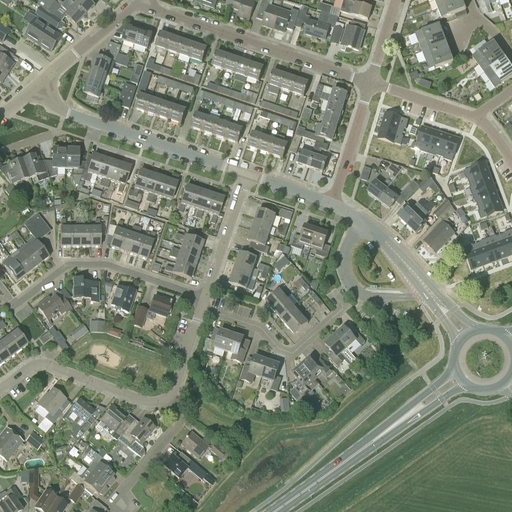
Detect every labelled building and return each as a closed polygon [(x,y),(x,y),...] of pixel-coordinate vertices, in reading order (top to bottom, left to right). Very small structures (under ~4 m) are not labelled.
[(59,9),(66,15),(65,16),(77,27),(86,16),(69,1),(67,0),(66,3),(61,0),(51,0),(51,1),(49,0),(41,0),(39,4),(35,1),(33,4),(40,9),(53,18),(59,9)] [(94,8),(86,0),(67,0),(69,1),(86,16),(94,8)] [(193,3),(213,10),(217,1),(214,0),(182,0),(192,4),(193,3)] [(227,0),(225,7),(231,9),(233,0),(227,0)] [(233,0),(231,9),(231,10),(239,12),(237,18),(248,22),(255,3),(245,0),(233,0)] [(460,0),(440,0),(434,3),(437,12),(462,2),(460,0)] [(273,30),(279,11),(268,8),(269,4),(262,1),(256,20),(262,23),(261,26),(273,30)] [(367,22),(371,9),(344,1),(340,14),(367,22)] [(454,16),(465,12),(462,2),(437,12),(441,21),(454,16)] [(321,13),(330,16),(332,8),(319,4),(317,12),(321,13)] [(298,14),(305,17),(308,9),(302,7),(301,7),(299,14),(298,14)] [(58,21),(53,18),(40,9),(36,16),(37,17),(51,26),(48,30),(38,46),(51,54),(61,38),(54,34),(56,30),(58,31),(62,30),(65,26),(58,21)] [(279,11),(273,30),(284,34),(285,30),(292,33),(294,28),(296,22),(298,14),(299,14),(291,11),(290,15),(279,11)] [(456,20),(467,16),(465,12),(454,16),(456,20)] [(25,38),(38,46),(48,30),(51,26),(37,17),(36,19),(28,13),(23,21),(32,27),(25,38)] [(305,31),(304,36),(325,42),(326,36),(329,29),(333,30),(334,28),(335,28),(328,25),(331,16),(330,16),(321,13),(317,25),(308,22),(307,26),(305,31)] [(331,16),(328,25),(335,28),(338,18),(331,16)] [(364,33),(360,32),(362,26),(351,23),(349,29),(347,28),(342,45),(346,46),(346,49),(358,52),(364,33)] [(10,32),(0,25),(0,43),(2,44),(10,32)] [(418,45),(442,36),(439,27),(415,36),(418,45)] [(135,47),(140,32),(127,28),(122,43),(135,47)] [(338,47),(343,31),(334,28),(333,30),(329,44),(338,47)] [(140,32),(135,47),(147,51),(152,36),(140,32)] [(167,52),(171,38),(159,34),(155,48),(167,52)] [(442,36),(418,45),(422,55),(446,45),(442,36)] [(178,56),(183,42),(171,38),(167,52),(178,56)] [(190,60),(195,46),(183,42),(178,56),(190,60)] [(106,50),(118,55),(120,48),(108,44),(106,50)] [(478,67),(499,52),(493,44),(472,59),(478,67)] [(446,45),(422,55),(425,64),(449,54),(446,45)] [(195,46),(190,60),(202,64),(207,50),(195,46)] [(14,64),(10,62),(14,56),(1,48),(0,48),(0,69),(7,74),(14,64)] [(118,55),(106,50),(105,55),(102,54),(116,59),(118,55)] [(499,52),(478,67),(483,75),(505,60),(499,52)] [(223,72),(228,57),(216,53),(211,68),(223,72)] [(92,71),(110,77),(111,76),(115,64),(114,64),(116,59),(102,54),(100,60),(96,58),(92,71)] [(429,73),(453,64),(449,54),(425,64),(429,73)] [(114,64),(115,64),(127,68),(130,59),(118,55),(116,59),(114,64)] [(235,76),(240,61),(228,57),(223,72),(235,76)] [(159,74),(161,69),(153,66),(155,62),(149,60),(145,70),(159,74)] [(505,60),(483,75),(489,83),(510,68),(505,60)] [(246,80),(251,65),(240,61),(235,76),(246,80)] [(251,65),(246,80),(258,84),(263,69),(251,65)] [(511,70),(510,68),(489,83),(495,91),(511,78),(511,70)] [(161,69),(159,74),(171,78),(173,73),(161,69)] [(87,83),(103,88),(107,76),(110,77),(92,71),(87,83)] [(280,91),(284,76),(272,72),(268,87),(280,91)] [(173,73),(171,78),(182,82),(184,76),(173,73)] [(193,79),(184,76),(182,82),(197,88),(201,78),(195,75),(193,79)] [(291,95),(296,80),(284,76),(280,91),(291,95)] [(168,88),(170,82),(158,78),(156,84),(168,88)] [(296,80),(291,95),(303,99),(308,84),(296,80)] [(417,87),(423,89),(424,89),(427,83),(419,80),(419,81),(417,87)] [(179,92),(181,86),(170,82),(168,88),(179,92)] [(103,88),(87,83),(83,95),(98,100),(103,88)] [(124,87),(130,89),(123,108),(128,110),(131,101),(132,101),(136,89),(125,85),(124,87)] [(216,93),(218,88),(208,85),(206,90),(216,93)] [(181,86),(179,92),(191,95),(193,90),(181,86)] [(333,91),(331,97),(321,95),(324,88),(318,86),(313,98),(320,100),(319,101),(329,104),(329,103),(343,108),(347,96),(333,91)] [(130,89),(124,87),(117,106),(123,108),(130,89)] [(218,88),(216,93),(227,97),(229,92),(218,88)] [(213,103),(215,97),(199,92),(196,102),(202,104),(203,100),(213,103)] [(229,92),(227,97),(239,101),(241,96),(229,92)] [(146,114),(151,100),(139,96),(134,110),(146,114)] [(241,96),(239,101),(251,105),(253,100),(241,96)] [(215,97),(213,103),(224,107),(226,101),(215,97)] [(272,113),(274,107),(265,104),(266,99),(261,97),(257,107),(272,113)] [(151,100),(146,114),(157,118),(162,104),(151,100)] [(226,101),(224,107),(236,111),(238,105),(226,101)] [(343,108),(329,103),(329,104),(325,115),(339,119),(343,108)] [(162,104),(157,118),(169,122),(174,108),(162,104)] [(238,105),(236,111),(245,114),(244,119),(249,121),(253,110),(238,105)] [(274,107),(272,113),(284,117),(286,111),(274,107)] [(174,108),(169,122),(181,126),(186,112),(174,108)] [(308,122),(312,112),(304,110),(301,120),(308,122)] [(269,122),(271,116),(256,111),(253,122),(268,127),(269,122)] [(286,111),(284,117),(295,121),(297,115),(286,111)] [(202,133),(207,119),(195,115),(190,129),(202,133)] [(339,119),(325,115),(322,126),(322,127),(336,131),(339,119)] [(385,115),(381,127),(402,133),(403,133),(404,129),(405,129),(408,121),(385,115)] [(271,116),(269,122),(281,126),(283,120),(271,116)] [(207,119),(202,133),(214,137),(219,123),(207,119)] [(283,120),(281,126),(295,131),(297,125),(283,120)] [(219,123),(214,137),(226,141),(230,127),(219,123)] [(295,137),(301,139),(315,144),(322,145),(323,144),(324,141),(332,143),(336,131),(322,127),(322,126),(318,124),(314,136),(297,131),(295,137)] [(503,128),(507,133),(510,131),(511,129),(511,128),(509,124),(503,128)] [(230,127),(226,141),(238,145),(242,131),(230,127)] [(402,133),(381,127),(378,140),(400,146),(403,138),(401,138),(402,134),(402,133)] [(434,132),(422,128),(419,138),(416,145),(415,149),(416,149),(420,151),(419,152),(427,155),(434,132)] [(440,157),(447,137),(434,132),(427,155),(435,157),(435,156),(439,157),(440,157)] [(259,152),(264,138),(263,138),(265,135),(260,133),(259,137),(252,134),(247,148),(259,152)] [(287,147),(282,145),(284,139),(277,136),(275,142),(271,156),(282,160),(287,147)] [(301,139),(295,137),(289,154),(296,156),(300,142),(314,147),(315,144),(301,139)] [(459,141),(447,137),(440,157),(440,158),(444,159),(444,161),(452,163),(459,141)] [(264,138),(259,152),(271,156),(275,142),(264,138)] [(313,157),(309,169),(322,174),(326,161),(319,159),(321,151),(326,152),(328,146),(323,144),(322,145),(315,144),(314,147),(311,156),(313,157)] [(64,171),(65,151),(52,150),(51,162),(42,161),(42,163),(46,174),(48,180),(57,177),(57,171),(64,171)] [(65,151),(64,171),(72,171),(72,182),(73,184),(76,186),(78,187),(80,181),(89,156),(88,156),(85,163),(78,163),(78,151),(65,151)] [(309,169),(313,157),(311,156),(300,152),(295,165),(309,169)] [(96,178),(102,160),(93,156),(92,157),(89,156),(80,181),(89,184),(91,176),(96,178)] [(22,161),(29,180),(36,178),(38,183),(48,180),(46,174),(42,163),(37,165),(34,157),(22,161)] [(368,163),(377,165),(379,160),(370,157),(368,163)] [(103,188),(111,163),(102,160),(96,178),(101,180),(99,187),(103,188)] [(29,180),(22,161),(0,168),(0,172),(11,186),(15,191),(23,188),(21,183),(29,180)] [(115,184),(121,166),(111,163),(103,188),(107,190),(109,182),(115,184)] [(469,184),(489,177),(485,164),(463,172),(466,180),(467,180),(468,184),(469,184)] [(378,203),(387,191),(396,179),(403,169),(391,165),(385,172),(390,176),(381,187),(376,183),(367,194),(378,203)] [(121,195),(124,187),(130,169),(121,166),(115,184),(119,186),(117,194),(121,195)] [(361,175),(368,177),(370,171),(363,169),(361,175)] [(135,200),(138,192),(143,193),(149,175),(139,172),(133,190),(134,190),(131,198),(135,200)] [(149,204),(158,178),(149,175),(143,193),(147,195),(141,213),(145,214),(149,204)] [(494,188),(489,177),(469,184),(469,185),(470,188),(469,188),(472,197),(494,188)] [(161,200),(167,181),(158,178),(149,204),(153,205),(156,198),(161,200)] [(429,178),(418,189),(423,194),(428,189),(436,196),(440,192),(429,178)] [(163,209),(168,210),(177,184),(167,181),(161,200),(166,201),(163,209)] [(387,191),(378,203),(389,211),(395,203),(400,207),(419,188),(413,182),(397,199),(387,191)] [(4,191),(12,202),(19,197),(10,186),(4,191)] [(182,215),(184,207),(189,209),(195,191),(186,187),(180,206),(177,214),(182,215)] [(478,208),(498,201),(494,188),(472,197),(474,204),(476,204),(477,208),(478,208)] [(196,219),(205,194),(195,191),(189,209),(194,211),(192,218),(196,219)] [(208,215),(214,197),(205,194),(196,219),(200,221),(202,213),(208,215)] [(214,226),(217,218),(223,200),(214,197),(208,215),(213,217),(210,225),(214,226)] [(397,218),(406,227),(427,205),(423,200),(421,202),(419,203),(419,202),(410,211),(407,208),(397,218)] [(432,215),(437,220),(440,218),(450,207),(446,201),(432,215)] [(503,213),(498,201),(478,208),(478,209),(479,213),(478,213),(481,221),(503,213)] [(426,226),(421,221),(435,207),(430,202),(427,205),(406,227),(416,236),(426,226)] [(34,215),(43,212),(41,206),(31,210),(34,215)] [(454,235),(449,230),(452,226),(447,221),(455,213),(450,207),(440,218),(443,222),(423,243),(435,255),(454,235)] [(255,222),(271,228),(275,217),(258,211),(255,222)] [(290,223),(292,215),(281,211),(278,219),(290,223)] [(37,215),(32,219),(41,230),(46,227),(37,215)] [(36,234),(41,230),(32,219),(28,223),(36,234)] [(60,221),(60,229),(60,249),(70,249),(70,229),(65,229),(65,221),(60,221)] [(80,249),(80,221),(75,221),(75,229),(70,229),(70,249),(80,249)] [(89,249),(89,229),(84,229),(84,221),(80,221),(80,249),(89,249)] [(94,221),(94,229),(89,229),(89,249),(99,249),(99,229),(99,221),(94,221)] [(271,228),(255,222),(251,232),(268,238),(271,228)] [(36,234),(28,223),(23,226),(32,237),(36,234)] [(118,223),(115,231),(109,249),(118,252),(125,234),(120,232),(122,224),(118,223)] [(125,234),(118,252),(128,255),(137,228),(132,227),(129,235),(125,234)] [(301,252),(303,247),(310,249),(316,231),(305,227),(301,239),(294,237),(290,248),(301,252)] [(137,228),(128,255),(137,258),(143,240),(138,238),(141,230),(137,228)] [(330,249),(324,246),(328,235),(316,231),(310,249),(317,251),(315,257),(326,260),(330,249)] [(501,237),(508,258),(511,256),(511,231),(505,234),(505,235),(501,237)] [(268,238),(251,232),(248,243),(265,248),(268,238)] [(150,234),(148,242),(143,240),(137,258),(146,261),(155,235),(150,234)] [(175,240),(183,243),(181,247),(199,254),(203,244),(176,235),(175,240)] [(496,262),(508,258),(501,237),(500,237),(496,239),(496,237),(488,240),(496,262)] [(25,246),(40,265),(49,259),(33,239),(25,246)] [(476,246),(484,267),(496,262),(488,240),(480,243),(480,244),(477,246),(476,246)] [(17,252),(32,271),(40,265),(25,246),(17,252)] [(471,271),(484,267),(476,246),(475,246),(471,248),(471,246),(463,249),(471,271)] [(170,254),(196,263),(199,254),(181,247),(180,252),(172,249),(170,254)] [(9,258),(24,278),(32,271),(17,252),(9,258)] [(175,266),(193,272),(196,263),(170,254),(169,258),(177,260),(175,266)] [(236,265),(253,271),(256,260),(239,254),(236,265)] [(24,278),(9,258),(0,265),(16,284),(24,278)] [(284,258),(280,261),(285,267),(289,264),(284,258)] [(253,271),(236,265),(233,275),(249,281),(253,271)] [(168,274),(172,275),(190,281),(193,272),(175,266),(173,271),(165,268),(164,272),(168,274)] [(249,281),(233,275),(229,285),(246,291),(249,281)] [(98,304),(98,284),(90,284),(90,281),(73,281),(73,301),(90,301),(90,304),(98,304)] [(305,284),(301,288),(305,293),(309,289),(305,284)] [(114,309),(113,311),(128,315),(135,292),(128,290),(127,292),(117,288),(110,307),(114,309)] [(273,312),(286,300),(279,292),(266,304),(273,312)] [(47,322),(58,314),(61,317),(65,313),(66,314),(70,311),(62,300),(58,303),(54,298),(47,304),(45,302),(37,309),(47,322)] [(154,299),(149,312),(137,308),(130,326),(141,330),(145,320),(152,322),(155,316),(165,320),(170,305),(154,299)] [(286,300),(273,312),(280,320),(293,308),(286,300)] [(319,301),(315,304),(319,309),(323,306),(319,301)] [(299,313),(307,322),(316,314),(308,305),(299,313)] [(293,308),(280,320),(287,328),(300,316),(293,308)] [(300,316),(287,328),(294,336),(307,325),(300,316)] [(90,322),(90,333),(103,334),(104,323),(90,322)] [(88,333),(83,326),(75,332),(80,339),(88,333)] [(107,335),(119,340),(121,334),(109,329),(107,335)] [(346,351),(347,350),(356,342),(360,347),(365,343),(356,334),(352,338),(344,329),(334,337),(346,351)] [(7,339),(18,353),(27,346),(16,332),(7,339)] [(60,350),(65,346),(54,332),(49,335),(52,339),(60,350)] [(213,355),(215,350),(226,354),(232,336),(220,332),(216,343),(210,341),(206,353),(213,355)] [(42,347),(52,339),(49,335),(48,334),(38,341),(42,347)] [(232,336),(226,354),(232,356),(230,361),(242,365),(246,353),(239,351),(243,340),(232,336)] [(324,346),(333,355),(329,359),(337,368),(344,362),(350,368),(357,362),(347,350),(346,351),(334,337),(324,346)] [(148,351),(150,346),(141,343),(142,342),(137,340),(136,341),(133,340),(126,338),(125,342),(148,351)] [(18,353),(7,339),(0,344),(0,346),(9,359),(18,353)] [(9,359),(0,346),(0,364),(1,366),(9,359)] [(261,379),(267,362),(255,358),(251,370),(244,367),(239,381),(252,385),(255,377),(261,379)] [(311,358),(301,367),(314,381),(315,381),(322,375),(326,379),(332,373),(321,360),(316,364),(311,358)] [(267,362),(261,379),(273,384),(270,391),(276,393),(281,380),(275,378),(279,367),(267,362)] [(291,386),(303,399),(319,386),(315,381),(314,381),(301,367),(291,375),(297,381),(291,386)] [(333,378),(338,384),(341,381),(336,375),(333,378)] [(222,390),(217,386),(214,389),(219,394),(222,390)] [(57,411),(65,401),(52,390),(47,396),(46,395),(37,406),(48,415),(37,429),(44,435),(61,415),(57,411)] [(289,394),(295,400),(300,396),(294,390),(289,394)] [(288,399),(280,399),(280,412),(289,412),(288,399)] [(71,406),(65,414),(67,416),(67,417),(77,426),(71,437),(77,443),(99,416),(94,412),(93,413),(79,401),(74,408),(71,406)] [(100,422),(105,426),(102,430),(117,442),(120,438),(130,426),(124,422),(126,420),(112,408),(100,422)] [(141,446),(154,430),(143,420),(135,430),(130,426),(120,438),(129,446),(133,441),(138,445),(139,444),(141,446)] [(0,458),(5,462),(21,443),(6,431),(0,438),(0,458)] [(44,443),(32,434),(25,442),(37,452),(44,443)] [(197,461),(208,449),(191,435),(180,447),(197,461)] [(225,454),(215,446),(209,452),(220,461),(225,454)] [(97,467),(91,474),(91,475),(105,487),(106,486),(107,487),(109,487),(114,482),(113,480),(112,479),(113,478),(102,469),(106,464),(101,459),(97,456),(91,451),(86,457),(97,467)] [(101,459),(105,454),(101,451),(97,456),(101,459)] [(178,481),(187,471),(190,474),(196,467),(181,454),(175,461),(171,458),(162,468),(178,481)] [(102,460),(108,464),(111,460),(105,456),(102,460)] [(106,489),(104,488),(105,487),(91,475),(91,474),(86,470),(80,477),(78,477),(73,473),(68,479),(84,491),(87,488),(97,497),(99,495),(100,496),(102,496),(106,491),(106,489)] [(28,489),(29,488),(37,488),(38,488),(38,476),(42,475),(42,471),(38,471),(28,473),(28,479),(28,489)] [(202,480),(209,486),(213,481),(206,476),(202,480)] [(84,492),(76,486),(67,500),(75,506),(84,492)] [(2,506),(5,511),(21,511),(22,511),(15,503),(21,498),(14,488),(5,494),(4,493),(0,495),(0,502),(2,505),(1,505),(2,506)] [(37,505),(34,510),(35,510),(34,511),(47,511),(56,500),(55,500),(45,493),(42,497),(37,505)] [(63,511),(66,508),(63,505),(66,501),(58,496),(55,500),(56,500),(47,511),(63,511)] [(87,511),(105,511),(106,511),(95,502),(87,511)]
